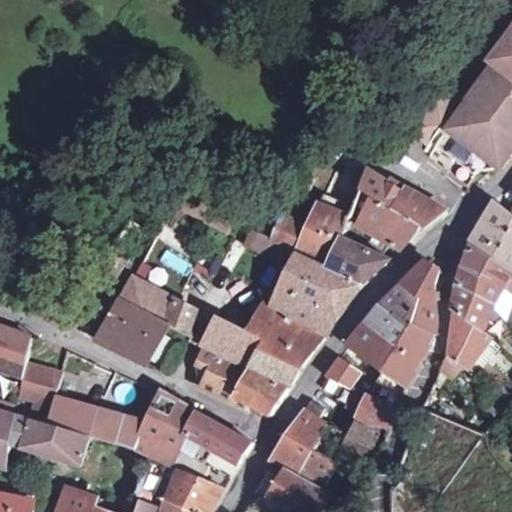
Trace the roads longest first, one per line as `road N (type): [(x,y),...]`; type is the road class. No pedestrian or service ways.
road 1 (unclassified): [(511,180),(378,291),(270,443)]
road 2 (residential): [(270,443),(82,342),(0,316)]
